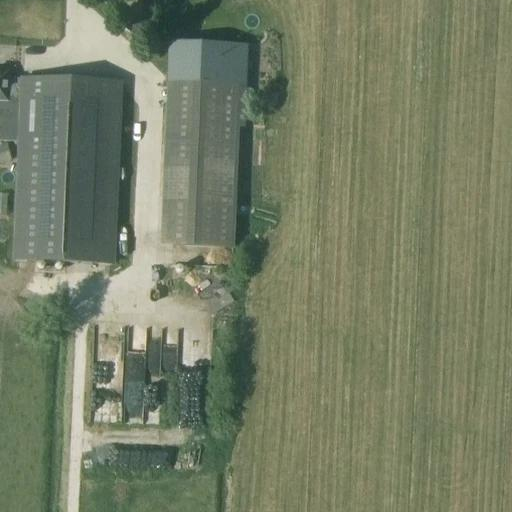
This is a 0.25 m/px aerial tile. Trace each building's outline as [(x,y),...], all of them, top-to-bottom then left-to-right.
[(180,74),(180,86),(240,88),(242,48),(182,45),(181,45),(180,74)] [(0,141),(21,142),(17,245),(17,262),(18,262),(112,266),(120,84),(24,80),(24,81),(8,81),(8,75),(0,74),(0,141)] [(179,102),(179,108),(240,110),(240,105),(240,88),(180,86),(179,102)] [(175,197),(173,247),(234,249),(236,200),(175,197)] [(203,426),(204,334),(179,334),(178,426),(203,426)]
